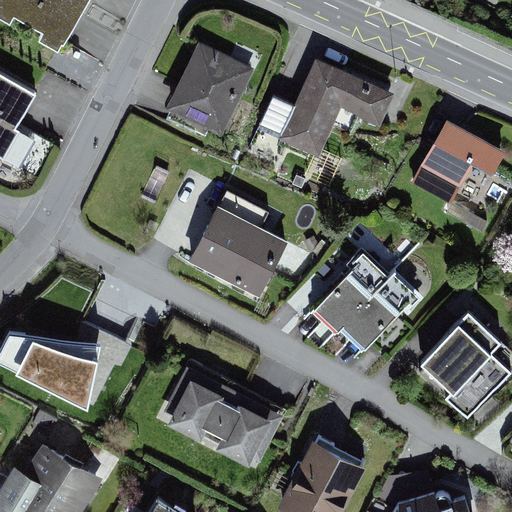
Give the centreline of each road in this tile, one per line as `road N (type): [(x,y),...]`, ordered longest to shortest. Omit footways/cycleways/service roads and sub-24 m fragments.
road 1 (residential): [(511,473),(49,219)]
road 2 (residential): [(158,0),(49,219)]
road 3 (secondary): [(511,88),(317,0)]
